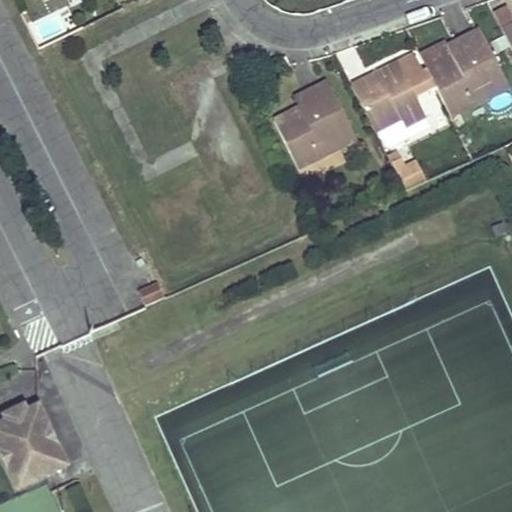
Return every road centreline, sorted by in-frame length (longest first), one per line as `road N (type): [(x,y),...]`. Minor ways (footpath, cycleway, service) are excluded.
road 1 (unclassified): [(0,194),(59,317),(108,293),(0,81)]
road 2 (unknown): [(59,317),(151,511)]
road 3 (residential): [(243,0),(271,27),(295,34),(410,0)]
